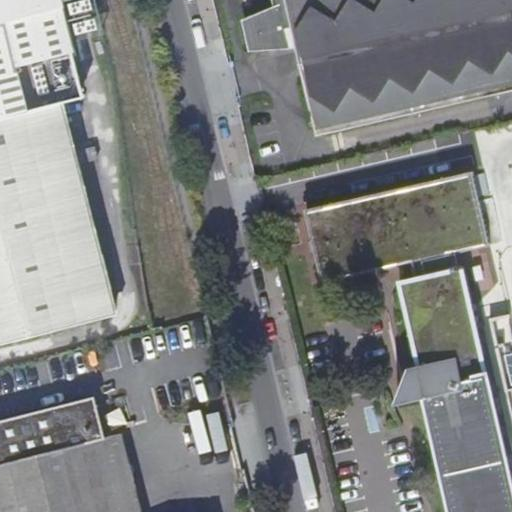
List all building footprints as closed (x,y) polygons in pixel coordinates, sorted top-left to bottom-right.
[(0,0),(0,351),(110,322),(55,110),(78,105),(51,0),(0,0)] [(511,91),(511,0),(292,0),(293,1),(279,4),(280,12),(250,25),(256,54),(292,50),(287,31),(299,29),(323,134),(511,91)] [(92,153),(73,157),(77,170),(96,165),(92,153)] [(490,247),(474,176),(308,214),(324,286),(413,266),(417,283),(406,286),(424,367),(413,370),(418,391),(402,405),(432,398),(458,511),(511,511),(511,478),(463,272),(452,274),(448,258),(490,247)] [(402,405),(418,391),(413,370),(402,405)] [(120,511),(104,448),(93,406),(0,430),(0,511),(120,511)] [(139,511),(122,444),(104,448),(120,511),(139,511)]
